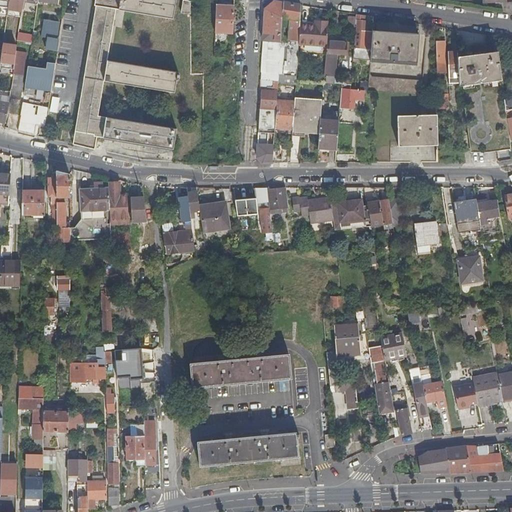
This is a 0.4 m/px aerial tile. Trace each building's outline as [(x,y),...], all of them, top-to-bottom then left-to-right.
[(0,0),(0,7),(5,8),(8,8),(9,0),(0,0)] [(9,0),(8,8),(8,10),(22,12),(24,1),(23,0),(9,0)] [(96,0),(72,144),(94,149),(96,136),(102,137),(106,117),(98,116),(104,81),(107,60),(116,7),(119,8),(120,0),(96,0)] [(175,0),(120,0),(119,8),(119,10),(173,19),(175,0)] [(182,0),(181,12),(191,14),(191,1),(184,0),(182,0)] [(274,0),(273,0),(265,8),(263,39),(268,40),(265,72),(278,73),(281,26),(283,2),(274,0)] [(511,1),(506,2),(503,2),(503,11),(511,12),(511,1)] [(283,75),(296,76),(299,44),(300,23),(301,5),(283,2),(281,26),(288,26),(286,60),(284,60),(283,75)] [(215,32),(233,33),(235,6),(216,5),(215,32)] [(44,21),(59,24),(60,17),(45,14),(44,21)] [(356,19),(354,47),(353,59),(370,60),(370,59),(372,32),(366,31),(367,20),(366,20),(366,16),(358,16),(358,20),(356,19)] [(59,24),(44,21),(41,36),(47,38),(56,39),(59,24)] [(299,44),(326,46),(327,41),(327,36),(329,22),(316,21),(315,24),(300,23),(299,44)] [(263,72),(263,79),(274,80),(278,81),(278,80),(282,80),(283,75),(284,60),(286,60),(288,26),(281,26),(278,73),(265,72),(263,72)] [(397,61),(417,62),(419,34),(372,30),(372,32),(370,59),(392,60),(397,61)] [(17,41),(18,41),(31,44),(32,35),(18,32),(17,41)] [(55,47),(56,39),(47,38),(46,45),(55,47)] [(347,42),(327,41),(326,46),(326,52),(324,75),(326,75),(333,76),(334,76),(336,53),(346,54),(347,42)] [(445,41),(436,41),(437,73),(446,72),(445,41)] [(448,52),(458,51),(457,41),(455,41),(455,46),(447,46),(448,52)] [(448,77),(451,77),(459,77),(458,58),(458,51),(448,52),(448,77)] [(490,152),(510,149),(497,51),(458,58),(459,77),(459,87),(463,86),(470,152),(490,152)] [(174,93),(177,73),(107,60),(104,81),(174,93)] [(28,78),(41,80),(41,79),(52,81),(53,71),(30,68),(28,78)] [(23,76),(12,74),(12,77),(14,77),(12,89),(11,88),(10,96),(17,97),(18,92),(20,93),(23,76)] [(296,76),(283,75),(282,80),(282,84),(296,85),(296,76)] [(423,80),(369,76),(368,90),(422,94),(423,80)] [(41,80),(28,78),(28,86),(35,87),(39,88),(47,89),(48,81),(41,80)] [(260,128),(274,131),(275,127),(277,100),(277,90),(278,83),(278,81),(274,80),(273,90),(261,89),(260,108),(261,109),(260,128)] [(2,81),(1,91),(10,92),(11,83),(2,81)] [(360,100),(364,100),(364,90),(357,89),(350,89),(351,83),(348,83),(348,84),(344,83),(341,108),(354,109),(355,99),(360,100)] [(9,96),(0,94),(0,126),(4,127),(7,110),(9,96)] [(449,108),(448,94),(439,95),(439,109),(449,108)] [(295,101),(277,100),(275,127),(293,129),(295,103),(295,101)] [(321,105),(295,103),(293,129),(292,137),(318,138),(320,120),(321,105)] [(40,122),(46,123),(48,110),(42,109),(40,122)] [(20,112),(7,110),(4,127),(17,130),(20,112)] [(390,134),(390,147),(437,145),(436,114),(397,115),(397,134),(390,134)] [(173,149),(176,129),(106,117),(102,137),(173,149)] [(20,118),(18,131),(33,134),(34,130),(35,130),(36,121),(20,118)] [(318,146),(336,147),(338,122),(320,120),(318,138),(318,146)] [(255,132),(255,141),(268,141),(269,132),(255,132)] [(258,145),(257,156),(263,163),(272,163),(273,145),(258,145)] [(390,147),(371,147),(370,162),(389,162),(390,147)] [(281,162),(290,162),(291,149),(282,148),(281,162)] [(69,173),(56,170),(56,177),(56,196),(69,196),(69,173)] [(0,204),(7,205),(9,173),(0,172),(0,204)] [(109,196),(108,188),(102,188),(102,181),(94,182),(94,188),(79,189),(81,220),(75,228),(70,227),(70,241),(111,239),(111,235),(110,220),(109,196)] [(108,188),(109,196),(119,195),(118,182),(108,183),(108,188)] [(199,208),(197,192),(191,192),(191,188),(187,188),(188,196),(191,220),(192,219),(193,219),(193,217),(195,217),(194,212),(200,211),(199,208)] [(287,209),(285,188),(281,188),(268,189),(270,207),(270,211),(287,209)] [(44,215),(44,191),(21,190),(21,214),(42,214),(42,215),(44,215)] [(119,195),(109,196),(110,220),(127,219),(125,194),(119,195)] [(128,197),(130,221),(145,221),(142,196),(128,197)] [(162,225),(164,246),(166,246),(167,254),(192,251),(193,256),(196,255),(191,220),(188,196),(181,197),(184,223),(186,223),(186,230),(174,232),(173,224),(162,225)] [(293,211),(301,210),(300,198),(300,197),(292,198),(293,211)] [(311,223),(333,220),(331,204),(330,198),(308,200),(308,197),(300,198),(301,210),(302,216),(310,216),(311,223)] [(240,200),(235,200),(237,214),(237,215),(258,213),(257,203),(256,198),(240,200)] [(398,199),(397,199),(389,201),(393,226),(401,224),(402,224),(398,199)] [(333,220),(334,223),(370,219),(368,206),(362,206),(361,200),(331,204),(333,220)] [(383,224),(385,238),(392,237),(391,231),(394,231),(393,226),(389,201),(388,200),(380,201),(383,224)] [(457,224),(479,220),(477,204),(476,200),(466,201),(466,204),(454,205),(457,224)] [(56,241),(59,241),(70,241),(70,227),(64,227),(64,201),(56,201),(56,223),(56,241)] [(371,226),(383,224),(380,201),(367,203),(368,206),(370,219),(371,226)] [(479,220),(480,225),(487,224),(487,219),(499,216),(497,201),(477,204),(479,220)] [(200,211),(203,232),(228,229),(224,205),(199,208),(200,211)] [(263,240),(273,239),(271,219),(270,211),(270,207),(260,209),(263,240)] [(252,228),(259,227),(258,216),(250,216),(252,228)] [(417,245),(429,244),(439,243),(438,236),(447,235),(445,224),(437,225),(436,223),(414,225),(415,236),(417,245)] [(111,235),(111,239),(112,243),(121,243),(121,253),(129,252),(128,233),(111,235)] [(493,240),(482,242),(483,246),(483,249),(494,248),(493,240)] [(205,251),(204,244),(197,245),(198,252),(205,251)] [(417,245),(418,253),(418,256),(419,255),(430,254),(429,244),(417,245)] [(126,270),(134,269),(132,254),(123,256),(126,270)] [(462,259),(466,283),(483,280),(479,257),(462,259)] [(19,261),(0,260),(0,285),(19,286),(19,261)] [(113,277),(114,288),(114,292),(101,293),(103,331),(111,331),(110,300),(122,300),(121,276),(113,277)] [(58,310),(69,310),(69,305),(69,279),(56,279),(56,292),(58,292),(58,310)] [(330,293),(331,307),(345,305),(343,292),(330,293)] [(54,302),(56,302),(56,298),(43,298),(43,317),(54,317),(54,302)] [(470,305),(469,305),(458,307),(459,311),(460,315),(471,313),(470,305)] [(430,317),(440,316),(438,306),(427,308),(429,315),(430,317)] [(419,316),(429,315),(427,308),(418,309),(419,316)] [(141,319),(142,334),(158,334),(158,318),(141,319)] [(472,322),(462,324),(465,340),(475,338),(472,322)] [(358,324),(333,327),(336,353),(336,356),(361,353),(358,324)] [(402,334),(380,338),(382,346),(385,361),(407,357),(402,334)] [(386,393),(379,346),(369,348),(379,413),(394,410),(390,392),(386,393)] [(382,346),(379,346),(386,393),(390,392),(385,361),(382,346)] [(104,348),(96,348),(97,355),(97,363),(86,363),(86,379),(93,379),(93,383),(98,382),(98,379),(105,379),(105,363),(104,353),(104,348)] [(327,353),(330,384),(334,384),(334,386),(335,391),(340,391),(338,382),(336,356),(336,353),(327,353)] [(219,361),(190,364),(192,381),(193,388),(291,379),(289,355),(261,357),(260,354),(255,354),(255,358),(224,361),(224,357),(218,358),(219,361)] [(75,364),(75,383),(86,383),(86,379),(86,363),(86,355),(81,355),(81,363),(75,364)] [(97,363),(97,355),(86,355),(86,363),(97,363)] [(426,404),(421,376),(419,367),(409,370),(413,385),(422,431),(432,431),(427,407),(426,404)] [(505,373),(498,375),(503,401),(510,399),(505,373)] [(447,406),(442,382),(431,384),(429,374),(421,376),(426,404),(431,403),(432,402),(432,401),(436,400),(438,408),(447,406)] [(498,375),(498,374),(494,375),(499,401),(503,401),(498,375)] [(489,403),(499,401),(494,375),(484,377),(489,403)] [(489,403),(484,377),(473,379),(474,384),(477,403),(478,405),(489,403)] [(347,401),(355,400),(354,385),(356,385),(355,381),(346,382),(346,390),(347,401)] [(474,384),(454,388),(458,407),(469,405),(477,403),(474,384)] [(43,409),(43,402),(43,398),(43,387),(18,387),(18,408),(34,409),(43,409)] [(106,389),(107,413),(114,413),(114,395),(111,395),(111,389),(106,389)] [(357,400),(355,400),(347,401),(348,410),(358,408),(357,400)] [(410,416),(408,405),(393,407),(396,419),(398,419),(402,436),(411,434),(408,417),(410,416)] [(43,431),(68,430),(68,411),(62,411),(62,408),(57,408),(57,411),(43,410),(43,431)] [(34,434),(34,439),(36,439),(36,447),(43,447),(43,444),(43,431),(43,410),(43,409),(34,409),(34,429),(31,429),(31,434),(34,434)] [(87,424),(87,412),(68,411),(68,430),(78,429),(78,424),(87,424)] [(152,446),(155,446),(155,445),(157,444),(157,422),(144,422),(144,436),(145,460),(145,465),(155,465),(155,454),(152,454),(152,446)] [(361,428),(353,429),(355,442),(363,441),(361,428)] [(107,429),(108,485),(118,485),(118,465),(114,465),(113,434),(117,434),(117,429),(107,429)] [(226,440),(197,442),(199,467),(298,457),(297,439),(299,438),(298,434),(296,435),(296,433),(268,436),(267,432),(265,433),(262,433),(262,436),(231,439),(231,436),(228,436),(226,436),(226,440)] [(334,435),(326,435),(327,448),(335,447),(334,435)] [(126,461),(136,460),(145,460),(144,436),(126,437),(126,461)] [(503,471),(500,451),(493,452),(491,445),(477,447),(466,446),(471,472),(479,472),(496,471),(503,471)] [(471,472),(466,446),(445,449),(449,473),(461,473),(471,472)] [(445,449),(442,449),(443,454),(433,455),(433,450),(428,451),(431,473),(439,473),(449,473),(445,449)] [(428,451),(418,457),(421,474),(431,473),(428,451)] [(43,454),(26,454),(26,466),(35,466),(35,467),(43,467),(43,457),(43,454)] [(56,470),(56,457),(43,457),(43,467),(43,469),(56,470)] [(418,474),(421,474),(418,457),(412,458),(414,474),(417,474),(418,474)] [(82,482),(88,482),(88,472),(87,460),(68,460),(67,482),(77,482),(82,482)] [(17,464),(0,464),(0,478),(0,496),(16,497),(17,464)] [(24,511),(42,511),(43,510),(43,480),(26,480),(24,511)] [(106,482),(88,482),(88,496),(87,511),(92,511),(95,511),(94,499),(106,499),(106,482)] [(108,489),(109,505),(119,505),(119,489),(108,489)] [(87,511),(88,496),(82,497),(78,497),(77,511),(87,511)]
